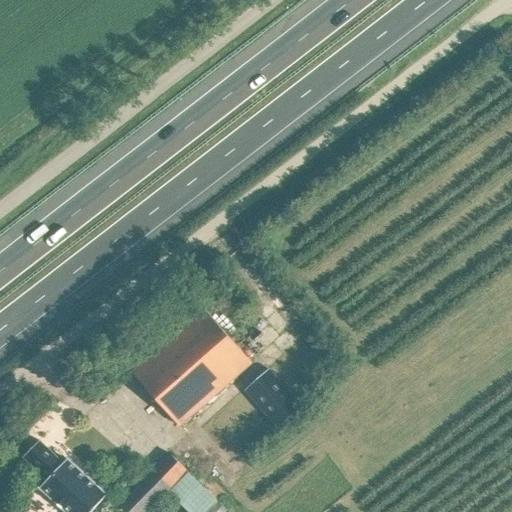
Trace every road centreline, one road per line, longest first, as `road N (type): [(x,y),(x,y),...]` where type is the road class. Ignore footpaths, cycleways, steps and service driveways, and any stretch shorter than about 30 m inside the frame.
road 1 (unclassified): [(0,390),(508,0)]
road 2 (motorway): [(0,328),(426,0)]
road 3 (motorway): [(353,0),(0,273)]
road 4 (unclassified): [(0,219),(284,0)]
